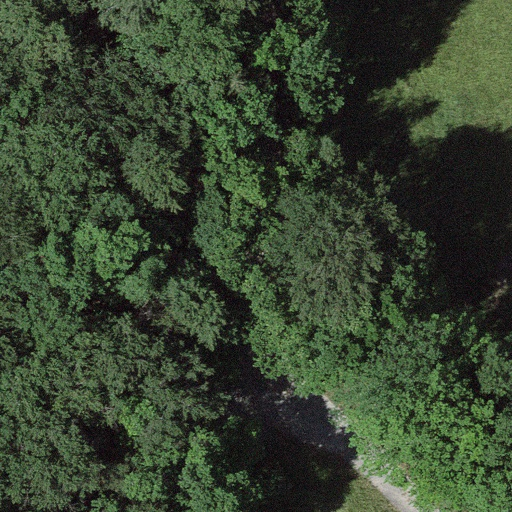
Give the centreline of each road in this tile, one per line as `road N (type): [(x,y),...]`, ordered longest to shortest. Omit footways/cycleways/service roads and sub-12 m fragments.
road 1 (track): [(247,346),(223,314),(101,0)]
road 2 (track): [(273,0),(247,346)]
road 3 (track): [(247,346),(419,511)]
road 4 (track): [(224,511),(247,346)]
